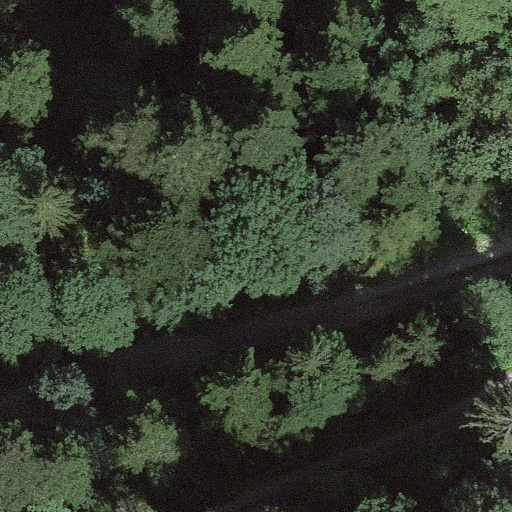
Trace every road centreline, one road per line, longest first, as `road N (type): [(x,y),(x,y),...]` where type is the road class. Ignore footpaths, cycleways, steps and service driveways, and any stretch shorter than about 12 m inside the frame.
road 1 (track): [(0,401),(370,296),(511,244)]
road 2 (track): [(215,511),(511,387)]
